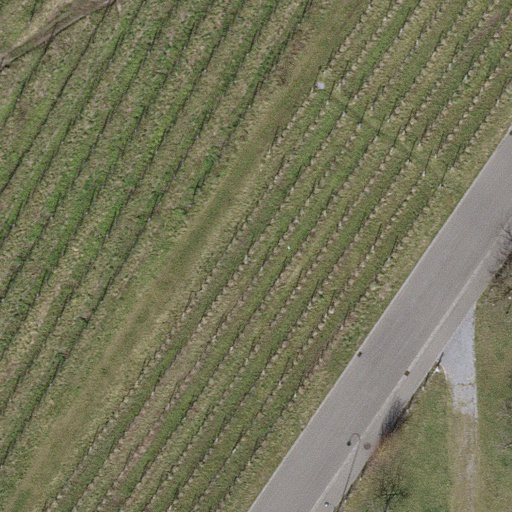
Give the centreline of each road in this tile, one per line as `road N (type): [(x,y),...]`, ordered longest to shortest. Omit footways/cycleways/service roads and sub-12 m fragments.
road 1 (track): [(19,511),(139,321),(361,0)]
road 2 (residential): [(511,198),(298,511)]
road 3 (track): [(462,511),(466,261)]
road 4 (track): [(224,0),(0,108)]
